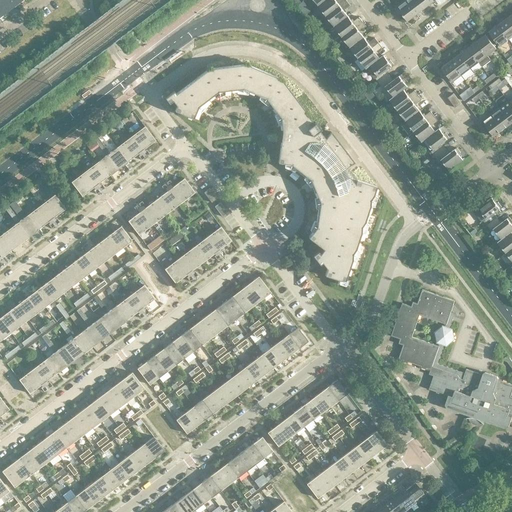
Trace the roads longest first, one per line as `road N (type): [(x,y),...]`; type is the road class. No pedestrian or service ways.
road 1 (residential): [(414,226),(309,86),(269,58),(214,53),(148,95)]
road 2 (residential): [(0,454),(265,252)]
road 3 (residential): [(127,511),(342,353)]
road 4 (residential): [(0,288),(186,146)]
road 5 (residential): [(491,170),(364,0)]
road 6 (residential): [(342,353),(377,315),(405,232),(414,226)]
road 7 (residential): [(265,252),(295,224),(292,191),(259,182),(229,203)]
road 8 (unclassified): [(420,454),(342,353)]
road 9 (residential): [(342,353),(265,252)]
